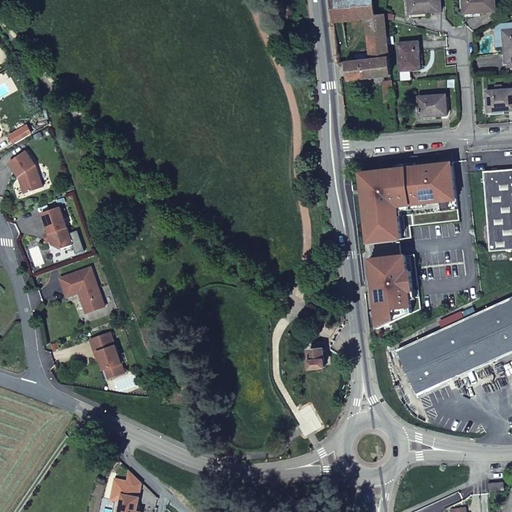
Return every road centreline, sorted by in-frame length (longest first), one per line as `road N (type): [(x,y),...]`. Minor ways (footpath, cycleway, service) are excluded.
road 1 (secondary): [(368,417),(332,150)]
road 2 (residential): [(342,454),(239,470),(196,463),(119,425)]
road 3 (residential): [(0,219),(28,321),(37,392)]
road 4 (secondary): [(332,150),(318,0)]
road 5 (residential): [(332,150),(470,136)]
